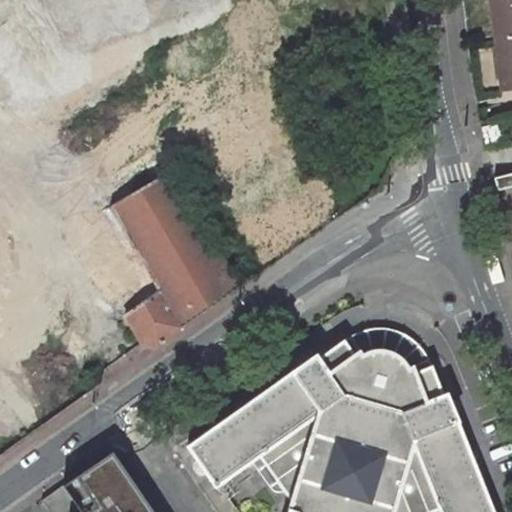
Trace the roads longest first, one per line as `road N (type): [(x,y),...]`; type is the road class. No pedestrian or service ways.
road 1 (unclassified): [(118,406),(334,257),(452,216)]
road 2 (unclassified): [(423,0),(452,216)]
road 3 (unclassified): [(452,216),(511,367)]
road 4 (unclassified): [(0,490),(118,406)]
road 5 (unclassified): [(118,406),(189,511)]
